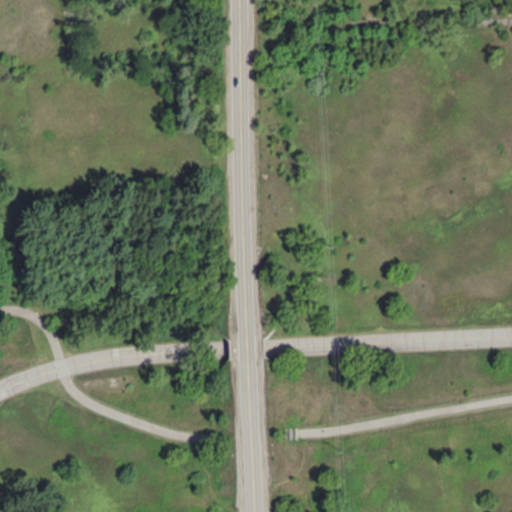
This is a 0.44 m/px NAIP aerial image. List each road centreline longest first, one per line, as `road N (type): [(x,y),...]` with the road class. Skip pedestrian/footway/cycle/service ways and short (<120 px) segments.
road 1 (residential): [(0,386),(127,354),(511,332)]
road 2 (tertiary): [(241,0),(249,334)]
road 3 (tertiary): [(251,360),(258,511)]
